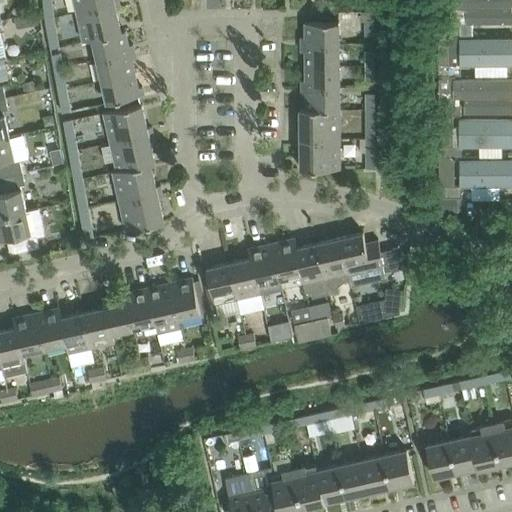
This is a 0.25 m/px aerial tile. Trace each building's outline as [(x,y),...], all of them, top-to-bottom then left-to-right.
[(51,0),(42,0),(45,19),(54,17),(51,0)] [(74,0),(77,11),(119,2),(118,0),(74,0)] [(454,24),(453,0),(437,0),(438,36),(450,36),(460,36),(460,23),(454,24)] [(511,21),(511,0),(455,0),(456,7),(470,6),(470,22),(511,21)] [(119,2),(77,11),(82,34),(84,40),(126,31),(126,30),(121,31),(120,26),(116,9),(120,8),(119,2)] [(36,12),(25,15),(28,26),(38,24),(36,12)] [(50,48),(59,46),(54,17),(45,19),(50,48)] [(337,21),(306,22),(306,37),(306,44),(339,44),(339,21),(337,21)] [(364,34),(364,36),(374,36),(374,21),(364,21),(364,24),(364,29),(364,34)] [(126,31),(84,40),(84,41),(93,39),(98,58),(98,60),(131,52),(129,45),(126,31)] [(450,64),(450,36),(438,36),(438,64),(438,76),(450,76),(461,75),(461,63),(450,64)] [(511,36),(457,37),(457,62),(511,61),(511,36)] [(339,44),(306,44),(306,47),(306,51),(306,66),(340,66),(339,51),(339,46),(339,44)] [(374,51),(365,51),(365,66),(374,66),(374,51)] [(131,52),(98,60),(102,78),(102,80),(135,72),(132,59),(131,52)] [(59,53),(51,54),(53,65),(54,69),(62,68),(59,53)] [(340,66),(306,66),(306,71),(306,81),(306,88),(340,88),(340,71),(340,66)] [(374,66),(365,66),(365,70),(365,80),(375,80),(375,70),(374,66)] [(62,68),(54,69),(58,88),(58,90),(66,88),(62,68)] [(135,72),(102,80),(108,102),(121,99),(140,95),(139,87),(135,72)] [(450,76),(438,76),(439,104),(439,116),(453,115),(461,115),(461,103),(450,104),(450,76)] [(511,110),(511,77),(455,78),(455,96),(464,95),(465,111),(511,110)] [(34,79),(24,82),(26,91),(37,89),(34,79)] [(66,88),(58,90),(62,112),(70,111),(66,88)] [(340,88),(306,88),(306,95),(306,108),(340,108),(340,95),(340,88)] [(375,93),(366,93),(367,108),(375,107),(375,93)] [(9,109),(6,97),(0,98),(0,137),(10,135),(4,110),(9,109)] [(147,127),(142,103),(104,112),(111,142),(153,132),(152,126),(147,127)] [(375,107),(367,108),(367,119),(367,138),(375,138),(375,119),(375,107)] [(297,132),(297,138),(340,138),(340,119),(340,108),(306,108),(301,108),(301,119),(301,132),(297,132)] [(53,114),(43,117),(45,126),(55,124),(53,114)] [(453,145),(453,115),(439,116),(439,145),(439,157),(450,157),(462,157),(462,145),(453,145)] [(511,118),(461,119),(461,142),(511,141),(511,118)] [(72,119),(63,120),(69,151),(77,149),(72,119)] [(113,171),(155,162),(150,139),(154,138),(153,132),(111,142),(117,170),(113,171)] [(15,161),(10,135),(0,137),(0,177),(23,172),(20,160),(15,161)] [(297,144),(301,144),(302,169),(340,168),(340,143),(340,138),(297,138),(297,144)] [(367,138),(367,143),(367,152),(367,168),(376,168),(375,143),(375,138),(367,138)] [(60,148),(50,150),(53,164),(63,162),(60,148)] [(77,149),(69,151),(74,180),(83,178),(77,149)] [(450,179),(450,157),(439,157),(439,179),(450,179)] [(511,157),(457,158),(458,183),(511,183),(511,157)] [(157,186),(151,163),(156,162),(155,162),(113,171),(120,200),(162,191),(161,185),(157,186)] [(0,193),(0,215),(27,210),(22,189),(21,185),(26,184),(23,172),(18,173),(0,177),(0,191),(0,193)] [(83,178),(74,180),(80,209),(88,207),(83,178)] [(440,198),(462,197),(462,185),(440,185),(440,198)] [(127,230),(164,221),(159,197),(163,197),(162,191),(120,200),(127,230)] [(88,207),(80,209),(85,239),(93,237),(88,207)] [(27,210),(0,215),(0,239),(7,238),(10,237),(12,242),(10,242),(12,252),(10,253),(10,254),(15,253),(30,249),(40,247),(37,236),(45,234),(39,208),(27,210)] [(351,235),(341,237),(350,277),(349,277),(351,286),(352,286),(362,283),(383,278),(386,278),(385,271),(383,265),(384,265),(381,250),(378,239),(366,241),(364,232),(351,235)] [(295,237),(294,238),(305,283),(307,293),(313,291),(314,296),(315,296),(329,293),(330,292),(319,242),(303,246),(297,247),(295,237)] [(327,240),(319,242),(330,292),(338,291),(337,286),(349,277),(350,277),(341,237),(327,240)] [(294,238),(272,243),(280,278),(282,288),(288,287),(305,283),(294,238)] [(250,248),(249,248),(251,257),(252,257),(258,284),(259,283),(261,293),(282,288),(280,278),(272,243),(250,248)] [(251,257),(230,262),(238,298),(260,293),(261,293),(259,283),(258,284),(252,257),(251,257)] [(230,262),(207,267),(207,270),(211,287),(215,301),(215,303),(238,298),(230,262)] [(193,277),(170,282),(178,318),(201,312),(197,296),(194,281),(193,277)] [(170,282),(148,287),(156,323),(158,332),(179,327),(177,318),(178,318),(170,282)] [(148,287),(126,292),(134,328),(136,337),(145,334),(143,326),(154,323),(156,323),(148,287)] [(104,297),(102,297),(105,307),(106,306),(112,333),(113,333),(130,329),(134,328),(126,292),(104,297)] [(396,293),(359,302),(363,318),(400,309),(396,293)] [(101,307),(84,311),(92,347),(114,342),(115,342),(113,333),(112,333),(106,306),(105,307),(101,307)] [(59,307),(37,312),(45,348),(60,344),(66,343),(67,343),(61,317),(62,316),(60,307),(59,307)] [(62,316),(61,317),(67,343),(66,343),(68,352),(70,352),(91,347),(92,347),(84,311),(62,316)] [(37,312),(13,317),(16,327),(17,326),(23,353),(24,353),(45,348),(37,312)] [(343,313),(335,314),(337,326),(338,326),(345,324),(343,313)] [(328,316),(312,319),(316,337),(332,333),(328,316)] [(312,319),(295,323),(299,341),(316,337),(312,319)] [(289,320),(282,321),(286,337),(292,335),(289,320)] [(8,329),(0,330),(0,355),(3,367),(5,376),(28,371),(26,362),(24,353),(23,353),(17,326),(16,327),(8,329)] [(254,333),(246,334),(249,346),(256,344),(254,333)] [(246,334),(238,336),(241,348),(249,346),(246,334)] [(193,346),(185,348),(188,360),(196,358),(193,346)] [(185,348),(177,350),(180,362),(188,360),(185,348)] [(148,357),(141,358),(143,370),(151,368),(148,357)] [(141,358),(133,360),(135,372),(143,370),(141,358)] [(104,367),(96,368),(99,380),(100,380),(107,378),(104,367)] [(96,368),(88,370),(91,382),(92,382),(99,380),(96,368)] [(484,383),(506,378),(505,370),(482,375),(484,383)] [(462,388),(484,383),(482,375),(460,380),(462,388)] [(60,377),(52,378),(54,390),(62,389),(62,388),(60,377)] [(52,378),(30,383),(33,395),(54,390),(52,378)] [(440,393),(454,390),(452,382),(438,385),(440,393)] [(425,397),(440,393),(438,385),(423,388),(425,397)] [(15,387),(7,389),(10,400),(18,398),(15,387)] [(7,389),(0,390),(0,392),(2,402),(10,400),(7,389)] [(374,408),(389,405),(387,396),(372,400),(374,408)] [(352,413),(360,411),(374,408),(372,400),(350,405),(352,413)] [(330,418),(344,415),(352,413),(350,405),(328,410),(330,418)] [(328,410),(314,413),(316,421),(330,418),(328,410)] [(294,417),(283,420),(285,428),(296,426),(307,423),(306,415),(294,417)] [(511,418),(493,423),(502,461),(511,458),(511,418)] [(272,422),(261,425),(263,433),(265,433),(274,431),(285,428),(283,420),(274,422),(272,422)] [(479,466),(502,461),(493,423),(471,428),(479,466)] [(253,427),(239,430),(241,438),(249,436),(255,435),(253,427)] [(457,471),(479,466),(471,428),(470,428),(472,434),(450,439),(457,471)] [(226,441),(240,438),(241,438),(239,430),(224,433),(226,441)] [(434,476),(457,471),(450,439),(427,444),(430,457),(434,476)] [(392,486),(415,480),(410,461),(408,448),(384,454),(392,486)] [(370,491),(392,486),(384,454),(362,459),(370,491)] [(347,496),(370,491),(362,459),(340,464),(347,496)] [(303,506),(325,501),(316,463),(294,468),(303,506)] [(319,468),(317,463),(316,463),(325,501),(347,496),(340,464),(319,468)] [(272,467),(247,472),(247,473),(256,511),(280,511),(272,473),(273,473),(272,467)] [(280,511),(281,511),(303,506),(294,468),(273,473),(272,473),(280,511)] [(256,511),(247,473),(225,478),(230,497),(233,511),(256,511)]
